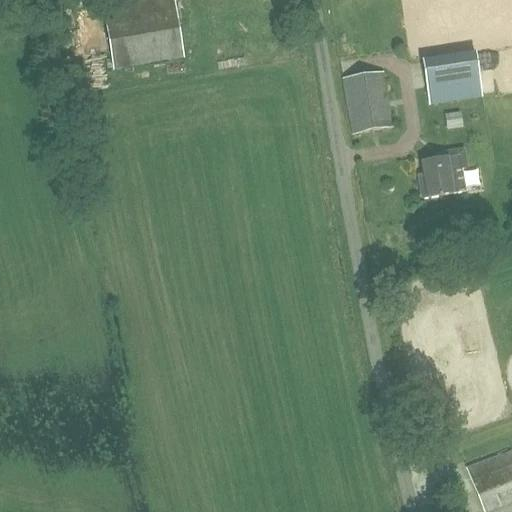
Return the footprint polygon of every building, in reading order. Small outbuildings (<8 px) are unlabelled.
[(115,70),(181,59),(170,0),(152,0),(104,8),(115,70)] [(352,137),(392,131),(384,74),(344,80),(352,137)] [(428,106),(481,98),(478,75),(424,84),(428,106)] [(422,201),(453,197),(453,196),(464,195),(461,172),(465,172),(462,153),(443,156),(443,161),(421,165),(424,183),(419,184),(422,201)] [(482,511),(489,511),(511,503),(511,463),(470,479),(482,511)]
